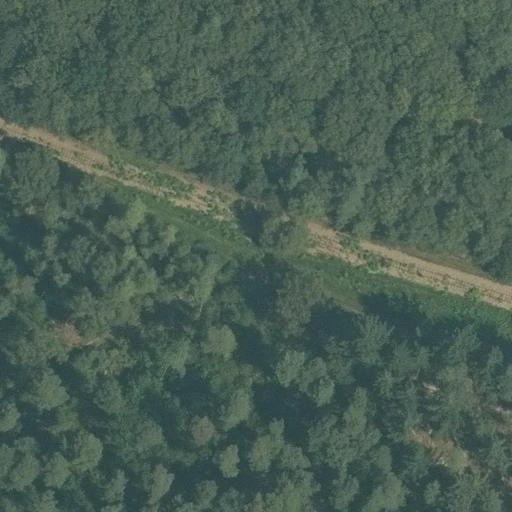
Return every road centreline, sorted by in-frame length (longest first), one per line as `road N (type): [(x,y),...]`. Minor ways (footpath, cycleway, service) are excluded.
road 1 (track): [(511,362),(341,307),(252,290),(202,291),(0,406)]
road 2 (track): [(411,511),(288,296)]
